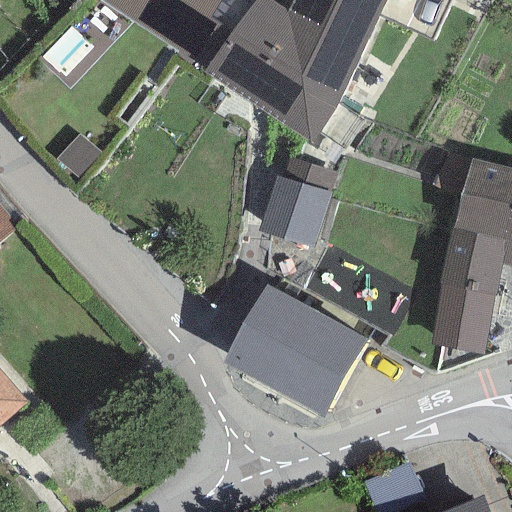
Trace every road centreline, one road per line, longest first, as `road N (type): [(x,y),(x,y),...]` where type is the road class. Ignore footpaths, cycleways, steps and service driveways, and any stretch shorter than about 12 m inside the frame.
road 1 (residential): [(0,133),(179,323),(242,429),(269,458)]
road 2 (residential): [(269,458),(307,460),(511,413)]
